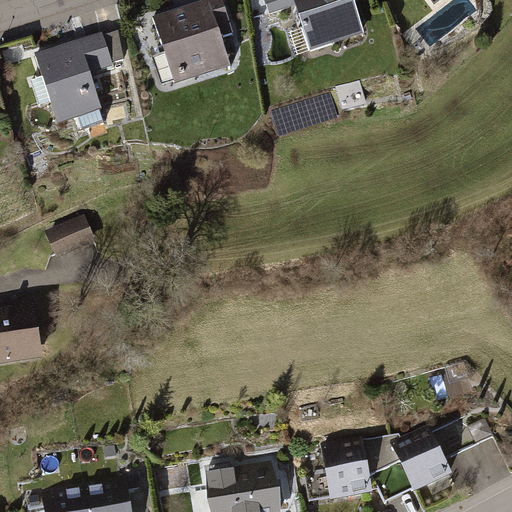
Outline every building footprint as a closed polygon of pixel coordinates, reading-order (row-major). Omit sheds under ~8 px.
[(241,48),(226,0),(219,0),(156,19),(179,96),(233,80),(225,52),(241,48)] [(315,61),(368,45),(354,0),(268,0),(275,21),(301,13),(315,61)] [(451,0),(432,0),(440,9),(451,0)] [(114,74),(101,36),(36,58),(62,136),(105,121),(91,82),(114,74)] [(96,249),(85,221),(44,237),(55,265),(96,249)] [(0,374),(44,369),(35,302),(14,305),(15,313),(0,314),(0,374)] [(486,422),(471,429),(479,447),(494,441),(486,422)] [(452,480),(428,429),(390,447),(414,498),(452,480)] [(374,495),(364,438),(321,445),(331,502),(374,495)] [(278,511),(271,461),(207,470),(212,511),(278,511)] [(40,497),(42,511),(132,511),(128,483),(40,497)]
